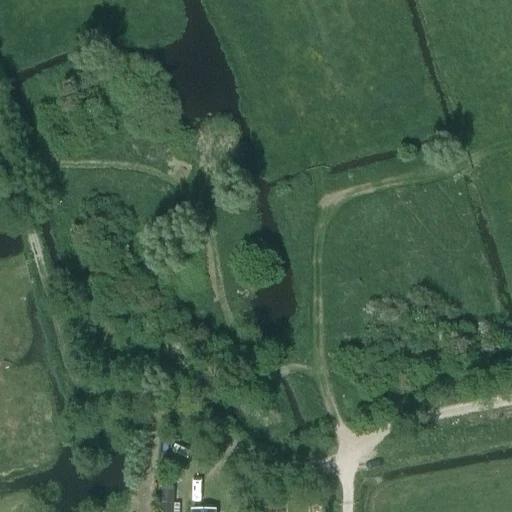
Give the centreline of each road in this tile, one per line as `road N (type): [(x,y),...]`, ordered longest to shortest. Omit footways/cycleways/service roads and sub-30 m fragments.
road 1 (track): [(511,395),(400,419),(315,462)]
road 2 (track): [(467,165),(364,193),(332,211),(314,169)]
road 3 (track): [(315,369),(332,211)]
road 4 (track): [(315,369),(346,453),(346,505)]
